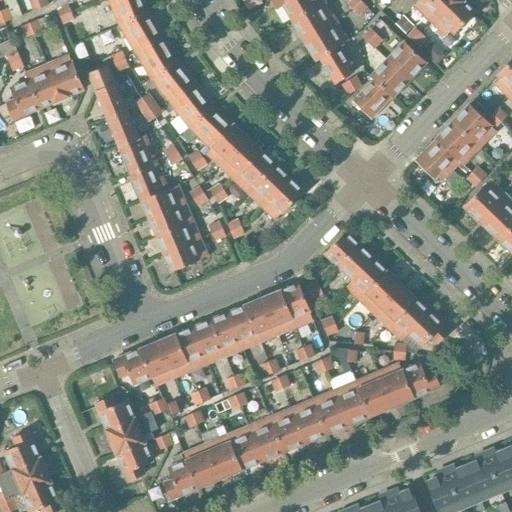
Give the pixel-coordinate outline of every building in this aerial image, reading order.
[(49,5),(47,0),(35,0),(37,5),(31,7),(33,12),(49,5)] [(147,11),(142,0),(106,0),(117,26),(147,11)] [(291,20),(323,0),(279,0),(274,3),(277,8),(282,5),(291,20)] [(323,0),(291,20),(302,40),(336,20),(324,0),(323,0)] [(359,0),(350,0),(346,5),(352,10),(361,1),(359,0)] [(430,24),(453,0),(420,0),(413,7),(430,24)] [(460,0),(453,0),(430,24),(443,37),(449,31),(453,34),(474,13),(460,0)] [(358,16),(367,7),(361,1),(352,10),(358,16)] [(68,4),(56,9),(59,17),(71,12),(68,4)] [(12,20),(8,9),(0,11),(4,23),(12,20)] [(162,36),(147,11),(117,26),(118,26),(133,52),(162,36)] [(63,25),(74,21),(71,12),(59,17),(63,25)] [(42,32),(37,20),(29,23),(34,35),(42,32)] [(336,20),(302,40),(315,60),(319,58),(338,46),(342,44),(348,40),(336,20)] [(21,27),(26,38),(34,35),(29,23),(21,27)] [(415,28),(406,36),(412,42),(421,34),(415,28)] [(370,29),(361,37),(367,43),(376,35),(370,29)] [(418,49),(427,40),(421,34),(412,42),(418,49)] [(374,49),(382,41),(376,35),(367,43),(374,49)] [(162,36),(133,52),(149,79),(177,61),(162,36)] [(12,40),(0,44),(0,58),(5,56),(17,51),(12,40)] [(387,60),(408,81),(425,63),(404,43),(387,60)] [(338,46),(319,58),(334,83),(353,72),(338,46)] [(12,72),(24,68),(17,51),(5,56),(12,72)] [(122,51),(110,55),(113,64),(125,59),(122,51)] [(61,100),(68,97),(82,91),(67,55),(46,65),(61,100)] [(117,72),(128,68),(125,59),(113,64),(117,72)] [(511,59),(496,76),(499,79),(493,85),(507,99),(511,93),(511,59)] [(408,81),(387,60),(371,77),(373,79),(392,97),(392,98),(408,81)] [(195,84),(177,61),(149,79),(169,104),(195,84)] [(95,92),(115,84),(106,64),(87,73),(95,92)] [(39,109),(61,100),(46,65),(24,73),(27,81),(39,109)] [(356,75),(341,85),(347,95),(363,86),(356,75)] [(392,97),(373,79),(353,101),(371,118),(392,97)] [(39,109),(27,81),(10,89),(15,100),(6,104),(13,120),(39,109)] [(95,92),(107,120),(126,112),(115,84),(95,92)] [(212,106),(195,84),(169,104),(188,129),(212,106)] [(149,93),(141,98),(148,108),(156,103),(149,93)] [(134,103),(141,113),(148,108),(141,98),(134,103)] [(148,108),(155,118),(162,113),(156,103),(148,108)] [(468,105),(452,123),(479,149),(496,132),(490,126),(468,105)] [(233,126),(212,106),(188,129),(210,149),(233,126)] [(141,113),(148,123),(155,118),(148,108),(141,113)] [(507,116),(498,108),(492,114),(501,122),(507,116)] [(107,120),(118,147),(138,139),(126,112),(107,120)] [(486,120),(495,129),(501,122),(492,114),(486,120)] [(479,149),(452,123),(435,139),(437,140),(463,166),(479,149)] [(233,125),(233,126),(210,149),(205,155),(218,168),(247,138),(233,125)] [(118,147),(130,174),(157,163),(145,136),(138,139),(118,147)] [(247,138),(218,168),(232,181),(261,151),(247,138)] [(463,166),(437,140),(415,161),(433,178),(436,176),(442,182),(460,163),(463,166)] [(172,144),(162,151),(167,158),(177,152),(172,144)] [(198,150),(187,157),(192,165),(203,158),(198,150)] [(275,165),(261,151),(232,181),(246,194),(275,165)] [(171,166),(182,160),(177,152),(167,158),(171,166)] [(197,172),(207,166),(203,158),(192,165),(197,172)] [(130,174),(141,201),(168,190),(157,163),(130,174)] [(288,178),(275,165),(246,194),(260,207),(288,178)] [(487,175),(478,166),(472,173),(481,182),(487,175)] [(466,179),(475,188),(481,182),(472,173),(466,179)] [(288,178),(260,207),(274,221),(302,191),(288,178)] [(481,224),(508,196),(490,179),(464,207),(481,224)] [(218,183),(208,189),(213,197),(223,190),(218,183)] [(141,201),(148,219),(187,203),(179,185),(168,190),(141,201)] [(199,185),(188,191),(193,199),(203,193),(199,185)] [(218,204),(228,198),(223,190),(213,197),(218,204)] [(198,207),(208,201),(203,193),(193,199),(198,207)] [(511,199),(508,196),(481,224),(498,240),(511,225),(511,199)] [(148,219),(156,237),(194,220),(187,203),(148,219)] [(238,218),(226,223),(230,231),(241,226),(238,218)] [(194,220),(156,237),(163,254),(201,238),(194,220)] [(219,221),(207,226),(211,234),(222,229),(219,221)] [(511,225),(498,240),(511,253),(511,225)] [(233,239),(244,234),(241,226),(230,231),(233,239)] [(214,242),(226,237),(222,229),(211,234),(214,242)] [(346,233),(325,254),(339,267),(360,246),(346,233)] [(201,238),(163,254),(170,272),(209,256),(201,238)] [(339,267),(353,281),(374,259),(360,246),(339,267)] [(374,259),(353,281),(345,289),(358,302),(387,272),(374,259)] [(401,285),(387,272),(358,302),(372,315),(401,285)] [(101,278),(94,281),(97,288),(104,285),(101,278)] [(316,280),(305,285),(308,293),(320,288),(316,280)] [(297,283),(279,291),(296,329),(313,321),(309,311),(297,283)] [(415,298),(401,285),(372,315),(386,328),(415,298)] [(312,301),(323,296),(320,288),(308,293),(312,301)] [(279,291),(262,298),(278,336),(296,329),(279,291)] [(262,298),(245,305),(260,343),(278,336),(262,298)] [(428,311),(415,298),(386,328),(400,341),(401,340),(428,311)] [(245,305),(227,312),(243,350),(260,343),(245,305)] [(405,344),(406,345),(415,353),(430,338),(437,344),(449,330),(428,311),(401,340),(405,344)] [(210,320),(225,358),(243,350),(227,312),(210,320)] [(332,316),(320,321),(323,329),(335,324),(332,316)] [(210,320),(192,327),(208,365),(225,358),(210,320)] [(326,337),(338,332),(335,324),(323,329),(326,337)] [(192,327),(175,334),(191,372),(208,365),(192,327)] [(355,332),(354,344),(363,345),(364,333),(355,332)] [(175,334),(157,341),(173,379),(191,372),(175,334)] [(140,349),(152,378),(155,387),(173,379),(157,341),(140,349)] [(405,344),(394,343),(393,352),(406,353),(406,345),(405,344)] [(315,356),(311,344),(303,347),(308,359),(315,356)] [(295,351),(300,362),(308,359),(303,347),(295,351)] [(444,350),(432,348),(430,357),(443,359),(444,350)] [(152,378),(140,349),(113,360),(120,377),(129,373),(134,385),(152,378)] [(348,350),(347,362),(356,363),(357,351),(348,350)] [(392,360),(405,361),(406,353),(393,352),(392,360)] [(334,367),(329,356),(321,360),(325,371),(334,367)] [(429,366),(441,368),(443,359),(430,357),(429,366)] [(280,370),(275,359),(268,362),(272,373),(280,370)] [(312,363),(317,374),(325,371),(321,360),(312,363)] [(260,365),(264,377),(272,373),(268,362),(260,365)] [(391,407),(413,398),(400,371),(397,363),(376,372),(391,407)] [(400,371),(413,398),(438,388),(431,371),(423,375),(418,363),(400,371)] [(370,416),(391,407),(376,372),(355,381),(370,416)] [(245,385),(240,374),(232,377),(237,389),(245,385)] [(291,386),(286,374),(278,378),(283,389),(291,386)] [(224,380),(229,392),(237,389),(232,377),(224,380)] [(270,381),(275,393),(283,389),(278,378),(270,381)] [(348,425),(370,416),(355,381),(333,390),(348,425)] [(211,399),(206,388),(198,391),(202,402),(211,399)] [(326,434),(348,425),(333,390),(311,399),(326,434)] [(190,394),(194,406),(202,402),(198,391),(190,394)] [(248,403),(243,392),(235,395),(240,407),(248,403)] [(227,399),(232,410),(240,407),(235,395),(227,399)] [(106,431),(134,419),(127,401),(115,406),(112,397),(95,404),(106,431)] [(163,399),(155,402),(160,413),(167,410),(163,399)] [(305,443),(326,434),(311,399),(290,408),(305,443)] [(179,412),(175,401),(167,404),(172,415),(179,412)] [(152,416),(160,413),(155,402),(148,405),(152,416)] [(215,406),(220,420),(227,417),(221,403),(215,406)] [(305,443),(290,408),(268,417),(283,452),(305,443)] [(204,422),(200,411),(192,414),(196,425),(204,422)] [(116,455),(145,444),(154,440),(150,432),(157,429),(151,413),(134,419),(106,431),(116,455)] [(184,417),(188,428),(196,425),(192,414),(184,417)] [(262,461),(283,452),(268,417),(247,426),(262,461)] [(240,470),(262,461),(247,426),(225,435),(240,470)] [(11,470),(40,457),(29,431),(13,438),(16,447),(4,452),(11,470)] [(174,445),(169,434),(161,437),(166,449),(174,445)] [(219,479),(240,470),(225,435),(203,444),(219,479)] [(153,441),(158,452),(166,449),(161,437),(153,441)] [(145,444),(116,455),(127,482),(143,475),(139,466),(151,460),(145,444)] [(219,479),(203,444),(183,453),(186,460),(197,488),(219,479)] [(501,491),(511,486),(511,462),(506,449),(496,454),(494,449),(485,453),(501,491)] [(480,500),(501,491),(485,453),(475,457),(477,462),(466,466),(480,500)] [(40,457),(11,470),(0,474),(0,488),(2,494),(0,494),(0,503),(13,498),(22,494),(50,482),(40,457)] [(197,488),(186,460),(167,468),(172,480),(164,483),(171,499),(197,488)] [(461,508),(480,500),(466,466),(457,470),(455,465),(445,470),(461,508)] [(451,511),(461,508),(445,470),(435,474),(437,479),(426,483),(437,511),(451,511)] [(50,482),(22,494),(29,511),(41,507),(43,511),(53,511),(62,509),(50,482)] [(396,511),(420,511),(411,489),(400,494),(398,489),(388,493),(396,511)] [(372,511),(396,511),(388,493),(378,497),(380,502),(371,506),(372,511)] [(13,498),(0,503),(0,511),(12,511),(18,509),(13,498)]
